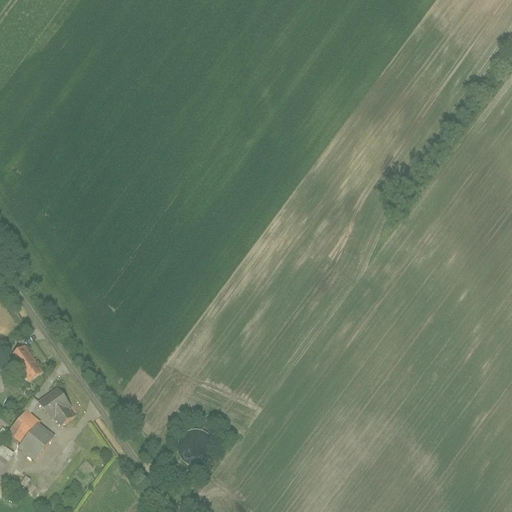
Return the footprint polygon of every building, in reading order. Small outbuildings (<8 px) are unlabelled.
[(42,374),(25,350),(14,357),(32,382),(42,374)] [(58,388),(39,401),(52,420),(55,418),(60,425),(73,416),(68,409),(71,407),(58,388)] [(27,445),(45,424),(31,412),(13,433),(27,445)] [(24,448),(39,461),(60,437),(45,424),(27,445),(24,448)] [(0,447),(9,432),(4,429),(0,434),(0,447)] [(0,479),(18,454),(4,444),(0,449),(0,479)] [(28,489),(33,481),(27,477),(22,485),(28,489)] [(24,494),(28,488),(10,479),(7,485),(24,494)]
